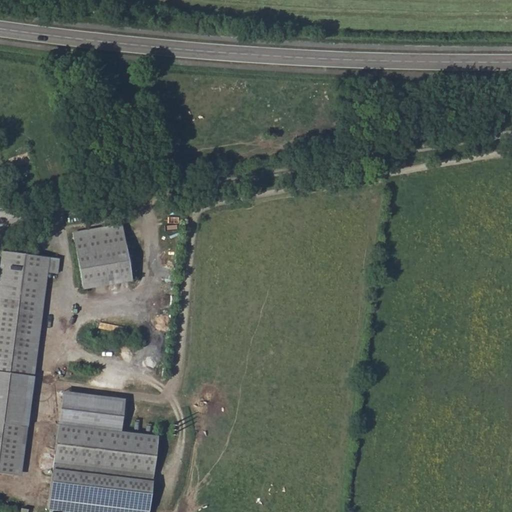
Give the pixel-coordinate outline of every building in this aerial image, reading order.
[(123,224),(72,233),(82,283),(84,292),(138,281),(123,224)] [(0,477),(25,480),(52,260),(4,253),(0,274),(0,305),(1,306),(0,310),(0,477)] [(58,391),(55,424),(117,431),(121,399),(58,391)] [(117,431),(55,424),(51,464),(151,479),(155,439),(117,431)] [(149,511),(151,479),(51,464),(47,508),(79,511),(149,511)]
